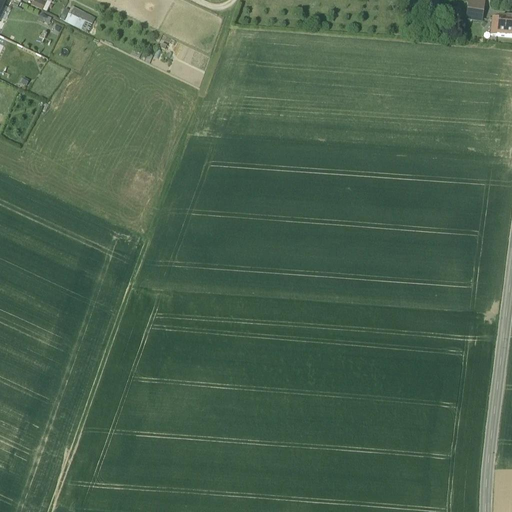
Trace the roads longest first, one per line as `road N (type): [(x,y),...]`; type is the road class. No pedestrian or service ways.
road 1 (track): [(50,511),(232,3)]
road 2 (secondary): [(485,511),(511,265)]
